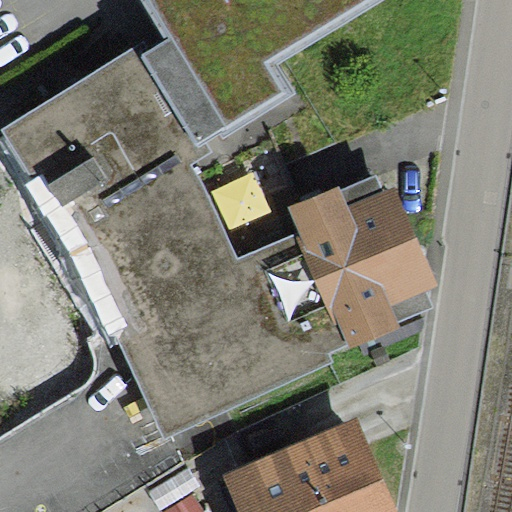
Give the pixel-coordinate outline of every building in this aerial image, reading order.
[(143,0),(138,4),(164,46),(222,137),(286,97),(269,70),(381,0),(143,0)] [(240,263),(192,156),(222,137),(164,46),(138,63),(132,54),(1,136),(0,135),(0,511),(113,511),(183,468),(170,440),(332,366),(329,359),(347,350),(296,237),(240,263)] [(264,181),(288,172),(271,129),(247,139),(264,181)] [(375,180),(339,196),(336,190),(285,213),(296,237),(347,350),(350,356),(401,332),(399,327),(428,313),(421,297),(436,291),(391,192),(382,196),(375,180)] [(394,511),(355,422),(220,482),(233,511),(394,511)] [(199,511),(190,497),(167,511),(199,511)]
